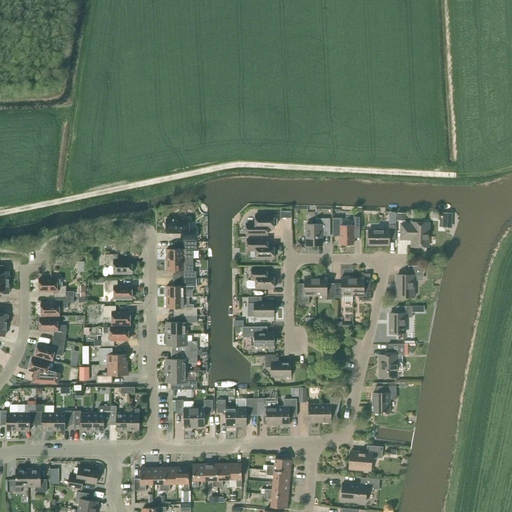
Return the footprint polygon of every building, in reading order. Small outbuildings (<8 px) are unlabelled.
[(406,221),(406,213),(397,213),(397,221),(406,221)] [(452,213),(442,213),(442,227),(452,227),(452,213)] [(181,215),(172,215),(172,218),(166,218),(166,233),(182,233),(182,240),(196,240),(196,229),(190,228),(190,218),(181,218),(181,215)] [(274,215),(255,215),(255,223),(246,223),(246,235),(268,234),(268,228),(274,228),(274,226),(275,226),(276,225),(276,219),(275,218),(274,218),(274,215)] [(360,229),(360,216),(353,216),(353,225),(342,225),(342,218),(332,218),(333,236),(341,236),(341,244),(353,244),(353,229),(360,229)] [(330,236),(330,218),(316,218),(316,225),(306,225),(306,245),(322,245),(322,236),(330,236)] [(412,246),(428,247),(429,222),(413,222),(413,224),(402,224),(401,238),(412,239),(412,246)] [(389,240),(396,240),(396,224),(389,224),(389,230),(369,230),(369,244),(389,244),(389,240)] [(274,258),(274,245),(268,245),(268,238),(247,239),(247,250),(256,250),(256,258),(274,258)] [(193,249),(197,249),(197,241),(179,241),(179,249),(166,249),(166,260),(193,260),(193,249)] [(114,273),(132,273),(132,260),(118,260),(118,254),(106,254),(106,265),(114,265),(114,273)] [(179,278),(197,278),(197,271),(193,271),(193,260),(166,260),(167,271),(179,271),(179,278)] [(0,282),(9,283),(9,271),(3,271),(3,265),(0,264),(0,282)] [(423,272),(425,272),(425,265),(409,265),(409,275),(398,275),(398,297),(414,297),(414,280),(423,280),(423,272)] [(274,288),(274,274),(268,274),(267,268),(263,268),(251,268),(251,280),(248,280),(247,281),(247,287),(248,288),(256,288),(274,288)] [(309,295),(316,295),(316,277),(304,277),(304,283),(298,283),(298,303),(309,303),(309,295)] [(327,277),(316,277),(316,295),(322,295),(322,300),(334,300),(334,298),(335,283),(327,283),(327,277)] [(343,302),(353,302),(353,295),(353,277),(341,277),(341,283),(335,283),(334,298),(342,298),(342,295),(343,295),(343,302)] [(353,295),(359,295),(359,300),(371,300),(371,283),(364,283),(364,277),(353,277),(353,295)] [(66,297),(66,296),(74,296),(74,291),(66,291),(66,286),(57,286),(57,278),(39,278),(39,291),(54,291),(54,297),(56,297),(66,297)] [(167,286),(167,297),(189,297),(192,297),(192,290),(194,290),(194,286),(197,286),(197,278),(179,278),(179,286),(167,286)] [(114,299),(132,299),(132,286),(118,286),(118,280),(106,280),(106,291),(114,291),(114,299)] [(0,293),(9,293),(9,283),(0,282),(0,293)] [(74,302),(74,296),(66,296),(66,297),(56,297),(56,302),(41,303),(41,316),(59,315),(59,308),(68,307),(68,302),(74,302)] [(254,315),(274,315),(274,303),(262,303),(262,296),(248,297),(248,307),(254,307),(254,315)] [(197,308),(194,308),(194,304),(189,304),(189,297),(167,297),(167,308),(179,308),(179,315),(197,315),(197,308)] [(112,325),(130,325),(130,312),(116,312),(116,306),(104,306),(104,317),(112,317),(112,325)] [(405,317),(412,317),(412,312),(412,306),(397,306),(397,313),(390,313),(390,333),(405,333),(405,317)] [(0,324),(7,325),(8,314),(0,312),(0,324)] [(197,322),(197,315),(179,315),(179,322),(167,322),(167,334),(187,334),(187,322),(197,322)] [(58,325),(58,317),(40,318),(40,331),(54,330),(53,339),(65,340),(66,330),(66,325),(58,325)] [(243,337),(252,337),(252,346),(274,345),(274,343),(276,343),(277,342),(277,336),(276,335),(274,335),(274,333),(262,333),(262,326),(243,327),(243,337)] [(114,340),(129,340),(129,338),(130,337),(130,334),(129,333),(129,327),(103,327),(103,335),(102,335),(102,340),(94,340),(94,346),(114,346),(114,340)] [(179,345),(179,352),(197,352),(197,341),(187,341),(187,334),(167,334),(167,336),(164,336),(164,344),(167,344),(167,345),(179,345)] [(52,361),(54,355),(59,355),(62,355),(64,350),(65,340),(53,339),(52,347),(38,343),(35,356),(52,361)] [(397,376),(397,372),(400,372),(402,369),(402,364),(400,362),(397,362),(397,355),(407,355),(407,344),(404,344),(388,344),(388,351),(386,350),(380,355),(380,369),(379,371),(379,375),(380,376),(380,377),(390,377),(391,378),(395,378),(397,376)] [(100,365),(108,365),(128,364),(128,354),(113,354),(113,348),(100,348),(100,354),(100,365)] [(197,363),(197,352),(179,352),(179,359),(167,359),(167,361),(164,362),(164,368),(167,369),(167,371),(187,371),(187,363),(197,363)] [(271,367),(271,375),(291,375),(291,362),(279,363),(279,356),(265,356),(265,367),(271,367)] [(29,370),(35,371),(31,382),(40,382),(57,383),(60,373),(48,370),(50,362),(33,357),(29,370)] [(113,375),(128,375),(128,364),(108,365),(108,372),(103,372),(103,375),(97,375),(97,383),(113,383),(113,375)] [(89,367),(79,367),(80,380),(89,380),(89,367)] [(187,381),(187,371),(167,371),(167,382),(171,382),(171,389),(197,389),(197,381),(187,381)] [(390,399),(397,399),(396,386),(376,386),(376,393),(373,393),(373,405),(374,405),(374,413),(390,413),(390,399)] [(330,404),(320,404),(320,422),(332,422),(331,411),(338,411),(339,411),(341,397),(330,397),(330,404)] [(236,427),(247,426),(247,415),(257,415),(257,398),(246,398),(247,406),(236,407),(236,427)] [(267,425),(278,425),(278,406),(278,401),(266,401),(266,398),(257,398),(257,415),(266,415),(267,425)] [(226,427),(236,427),(236,407),(226,407),(225,399),(217,400),(217,413),(223,413),(223,414),(224,415),(226,415),(226,427)] [(278,425),(290,424),(289,416),(297,416),(297,399),(284,399),(284,406),(278,406),(278,425)] [(184,427),(195,427),(194,407),(184,407),(184,400),(176,400),(176,413),(181,413),(181,414),(182,416),(184,416),(184,427)] [(213,413),(213,400),(204,400),(204,407),(194,407),(195,427),(205,427),(205,413),(213,413)] [(25,412),(18,412),(18,430),(30,430),(30,424),(36,425),(36,404),(36,401),(28,401),(28,404),(25,404),(25,412)] [(42,430),(54,430),(54,412),(45,412),(45,404),(36,404),(36,425),(42,425),(42,430)] [(308,422),(320,422),(320,404),(308,404),(308,422)] [(99,413),(93,412),(93,430),(104,430),(104,425),(110,425),(110,406),(99,406),(99,413)] [(116,430),(128,430),(128,413),(117,413),(117,406),(110,406),(110,425),(116,425),(116,430)] [(135,413),(128,413),(128,430),(140,431),(140,413),(140,408),(135,408),(135,413)] [(7,430),(18,430),(18,412),(7,412),(7,410),(1,410),(1,424),(7,424),(7,430)] [(65,412),(54,412),(54,430),(66,430),(66,425),(72,425),(72,424),(75,424),(75,411),(72,411),(72,410),(65,410),(65,412)] [(93,412),(81,412),(81,410),(75,410),(75,411),(75,424),(75,425),(81,425),(81,430),(93,430),(93,412)] [(349,468),(371,470),(372,457),(382,458),(383,446),(367,445),(367,452),(350,451),(349,468)] [(267,465),(267,470),(290,472),(291,460),(275,458),(274,465),(267,465)] [(198,480),(206,480),(205,463),(193,463),(193,487),(199,487),(198,480)] [(213,487),(218,487),(217,463),(205,463),(206,480),(213,480),(213,487)] [(218,487),(222,487),(222,479),(229,479),(229,463),(217,463),(218,487)] [(237,486),(242,486),(242,463),(229,463),(229,479),(236,479),(237,486)] [(79,467),(78,475),(70,474),(68,487),(82,489),(83,481),(96,484),(99,470),(79,467)] [(153,483),(153,467),(140,467),(140,478),(134,478),(135,491),(146,491),(146,483),(153,483)] [(160,483),(160,490),(165,490),(165,467),(153,467),(153,483),(160,483)] [(170,490),(170,483),(177,483),(177,467),(165,467),(165,490),(170,490)] [(188,490),(189,490),(189,467),(177,467),(177,483),(184,483),(184,490),(184,494),(188,494),(188,490)] [(22,486),(28,486),(28,468),(16,468),(16,479),(10,479),(10,491),(22,491),(22,486)] [(41,468),(28,468),(28,486),(35,486),(35,491),(47,491),(47,479),(41,479),(41,468)] [(290,472),(267,470),(266,475),(274,475),(273,482),(289,484),(290,472)] [(367,488),(379,489),(380,479),(361,477),(361,484),(343,482),(341,500),(365,502),(367,488)] [(261,493),(265,494),(288,496),(289,484),(273,482),(272,489),(265,489),(262,488),(261,493)] [(79,503),(78,510),(92,511),(96,511),(98,501),(92,500),(93,494),(77,491),(75,503),(79,503)] [(288,496),(265,494),(264,499),(272,499),(271,506),(287,508),(288,496)] [(191,511),(191,503),(181,503),(181,511),(191,511)]
